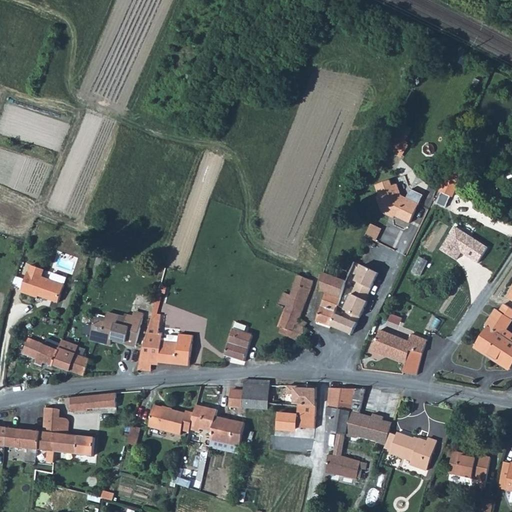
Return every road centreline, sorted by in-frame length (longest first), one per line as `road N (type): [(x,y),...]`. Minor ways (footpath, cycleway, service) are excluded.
road 1 (residential): [(0,401),(220,372),(328,375)]
road 2 (unknown): [(412,384),(511,245)]
road 3 (residential): [(328,375),(488,401)]
road 4 (residential): [(328,375),(360,334),(406,234)]
